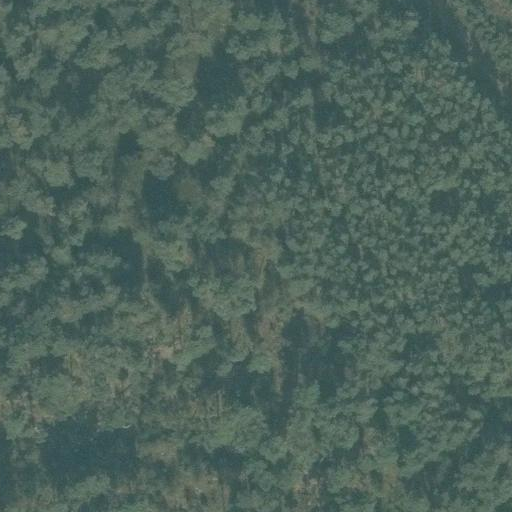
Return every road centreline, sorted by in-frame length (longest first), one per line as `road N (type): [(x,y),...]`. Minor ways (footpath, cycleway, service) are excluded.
road 1 (track): [(397,0),(394,11),(0,320)]
road 2 (track): [(430,0),(511,102)]
